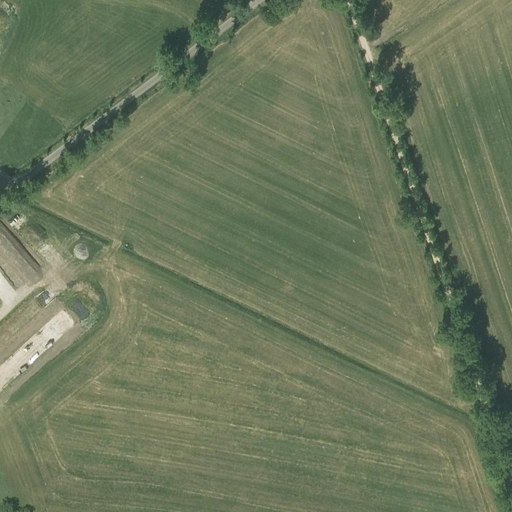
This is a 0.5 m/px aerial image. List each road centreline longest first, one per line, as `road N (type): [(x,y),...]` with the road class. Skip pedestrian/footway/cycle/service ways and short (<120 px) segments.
road 1 (track): [(511,487),(350,0)]
road 2 (unclassified): [(0,203),(259,0)]
